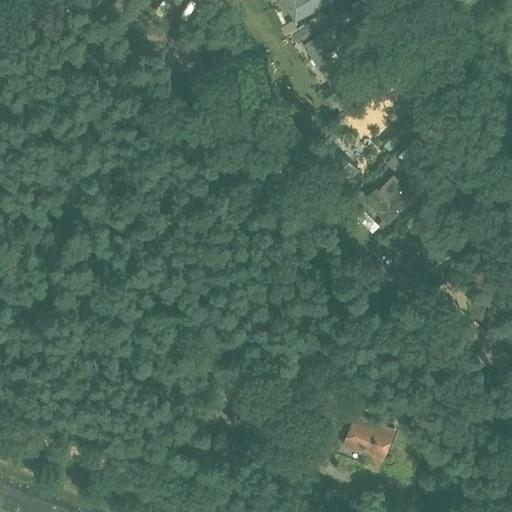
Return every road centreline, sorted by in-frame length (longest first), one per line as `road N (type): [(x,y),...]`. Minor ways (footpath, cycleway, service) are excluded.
road 1 (unclassified): [(511,262),(385,0)]
road 2 (track): [(202,511),(0,430)]
